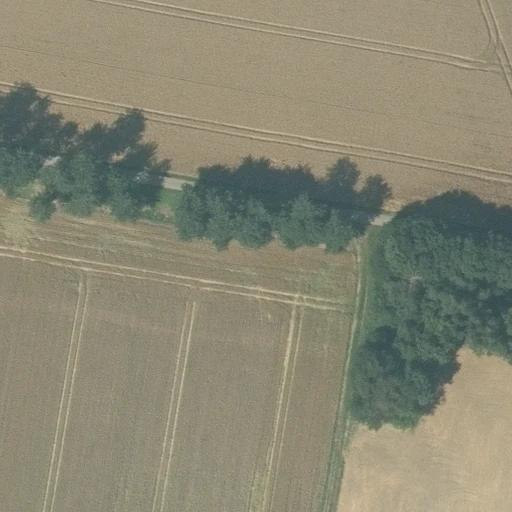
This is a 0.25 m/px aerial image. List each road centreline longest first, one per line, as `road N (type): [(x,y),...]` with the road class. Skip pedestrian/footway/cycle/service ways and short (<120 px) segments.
road 1 (track): [(0,153),(511,245)]
road 2 (track): [(325,511),(378,221)]
